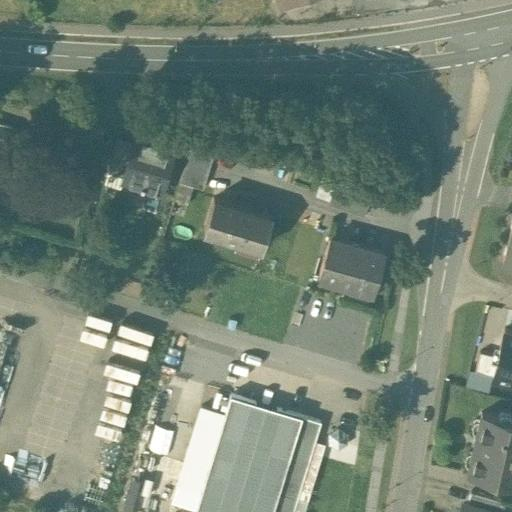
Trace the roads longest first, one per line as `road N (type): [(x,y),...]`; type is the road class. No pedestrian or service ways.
road 1 (secondary): [(285,57),(0,51)]
road 2 (tertiary): [(285,57),(383,81),(417,99),(442,138),(457,202)]
road 3 (tertiary): [(404,511),(443,272)]
road 4 (secondary): [(487,39),(285,57)]
road 5 (tertiary): [(457,202),(487,39)]
